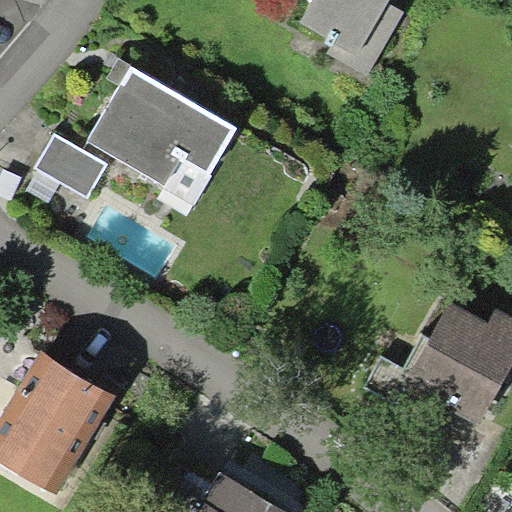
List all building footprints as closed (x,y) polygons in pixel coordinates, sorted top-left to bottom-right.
[(383,0),(306,0),(292,29),(353,60),(383,0)] [(228,126),(122,66),(80,142),(158,186),(173,160),(200,175),(228,126)] [(104,163),(48,138),(31,176),(87,201),(104,163)] [(511,354),(511,339),(440,297),(393,378),(471,424),(511,354)] [(112,395),(41,353),(0,422),(0,458),(56,491),(112,395)] [(286,511),(287,511),(211,469),(187,511),(286,511)]
